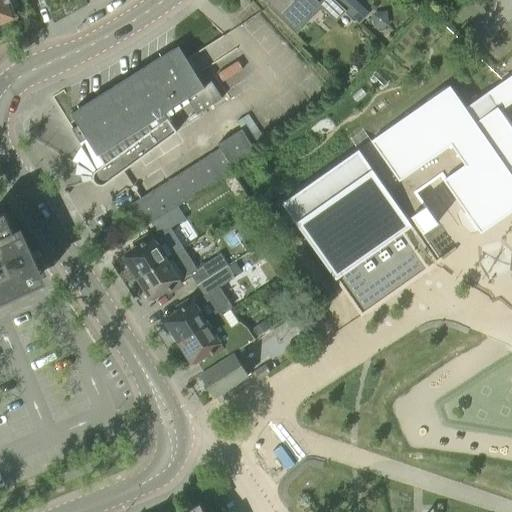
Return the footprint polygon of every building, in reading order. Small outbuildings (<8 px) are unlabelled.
[(0,0),(0,19),(12,16),(6,0),(0,0)] [(270,0),(271,1),(266,7),(285,25),(308,0),(270,0)] [(320,0),(317,4),(335,22),(346,11),(334,0),(320,0)] [(334,0),(346,11),(360,25),(371,13),(356,0),(334,0)] [(178,46),(71,113),(78,125),(72,128),(81,142),(87,137),(98,155),(104,164),(96,170),(95,171),(94,172),(93,173),(93,174),(93,176),(93,178),(93,180),(94,182),(95,183),(97,184),(98,185),(100,185),(102,185),(104,185),(104,184),(106,183),(124,170),(177,132),(164,113),(187,99),(197,114),(222,98),(211,81),(203,86),(186,59),(178,46)] [(511,127),(500,110),(511,101),(511,74),(504,80),(503,81),(502,82),(466,107),(450,85),(283,203),(310,242),(362,316),(435,265),(435,264),(457,249),(417,192),(441,175),(481,232),(511,210),(511,127)] [(257,143),(267,137),(252,112),(242,118),(257,143)] [(143,228),(151,223),(178,205),(234,170),(233,168),(256,153),(251,144),(241,129),(217,144),(219,147),(146,195),(140,198),(129,205),(143,228)] [(186,201),(179,206),(185,215),(192,210),(186,201)] [(178,205),(151,223),(159,235),(186,218),(178,205)] [(0,296),(34,281),(35,284),(37,283),(36,280),(38,279),(19,235),(16,236),(4,211),(0,213),(0,296)] [(292,229),(275,240),(284,253),(301,243),(292,229)] [(138,277),(167,259),(151,235),(136,245),(138,247),(126,255),(131,262),(130,263),(138,277)] [(167,259),(138,277),(146,290),(148,289),(153,296),(164,289),(166,292),(182,282),(192,276),(197,285),(229,264),(221,253),(197,269),(184,248),(167,259)] [(236,276),(242,272),(236,262),(230,266),(236,276)] [(229,264),(197,285),(205,297),(236,276),(230,266),(229,264)] [(180,342),(209,323),(193,299),(177,309),(179,312),(168,319),(173,327),(171,328),(180,342)] [(314,301),(303,308),(315,327),(326,320),(314,301)] [(223,314),(209,323),(180,342),(188,354),(189,353),(194,360),(206,353),(208,356),(217,350),(223,359),(232,353),(255,338),(250,329),(240,321),(232,327),(223,314)] [(264,319),(252,328),(258,336),(270,328),(264,319)] [(232,353),(223,359),(201,374),(210,389),(212,388),(217,396),(247,376),(232,353)] [(274,359),(266,364),(270,370),(278,365),(274,359)] [(262,366),(251,373),(256,381),(267,374),(262,366)]
